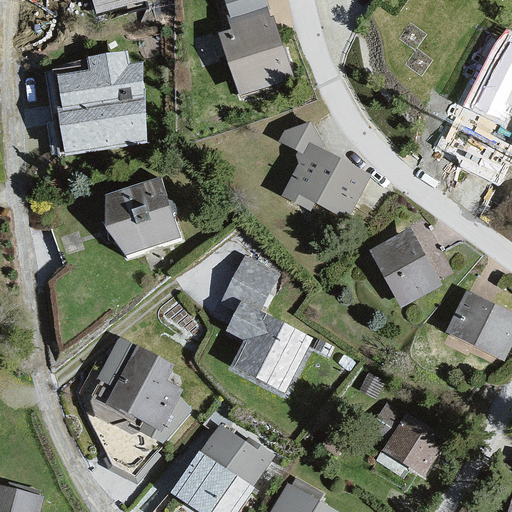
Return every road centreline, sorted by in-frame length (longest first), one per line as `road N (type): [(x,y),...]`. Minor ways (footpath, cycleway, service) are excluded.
road 1 (residential): [(113,511),(66,441),(39,365),(16,199),(8,33),(14,0)]
road 2 (residential): [(511,265),(399,172),(352,115),(312,35),(305,0)]
road 3 (residential): [(446,511),(511,405)]
